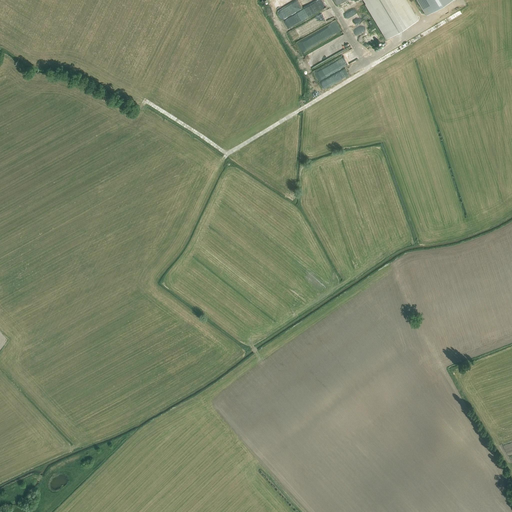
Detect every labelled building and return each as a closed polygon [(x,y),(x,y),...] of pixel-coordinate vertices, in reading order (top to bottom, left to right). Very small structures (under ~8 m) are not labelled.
[(282,0),(277,2),(284,19),(308,9),(303,0),(282,0)] [(418,0),(427,14),(451,0),(418,0)] [(360,45),(380,34),(377,27),(356,39),(360,45)] [(309,60),(314,67),(326,60),(322,53),(309,60)] [(317,72),(325,89),(360,71),(356,64),(332,76),(331,73),(330,74),(326,68),(317,72)]
